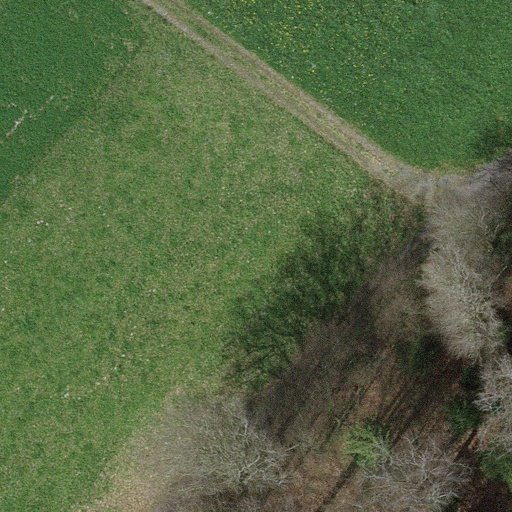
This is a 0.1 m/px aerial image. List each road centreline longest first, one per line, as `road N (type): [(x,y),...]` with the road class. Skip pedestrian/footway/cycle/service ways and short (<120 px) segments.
road 1 (track): [(188,511),(269,417),(458,229),(511,196)]
road 2 (track): [(458,229),(410,212),(266,84),(154,0)]
